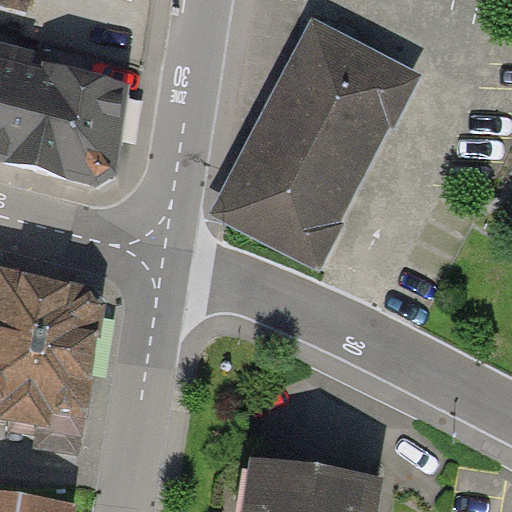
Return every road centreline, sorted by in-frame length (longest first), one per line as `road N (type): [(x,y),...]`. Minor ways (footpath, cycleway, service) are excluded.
road 1 (residential): [(511,416),(333,327),(151,251)]
road 2 (residential): [(151,251),(158,306),(126,511)]
road 3 (residential): [(205,0),(172,208),(151,251)]
road 4 (residential): [(0,217),(151,251)]
